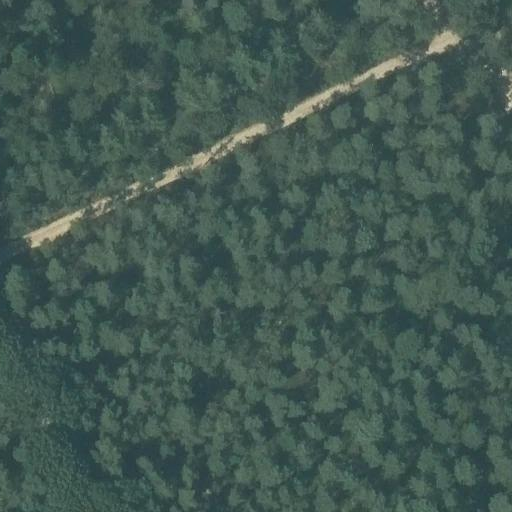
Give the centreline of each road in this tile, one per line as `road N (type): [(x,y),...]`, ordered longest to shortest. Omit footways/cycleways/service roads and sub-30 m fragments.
road 1 (track): [(453,34),(0,256)]
road 2 (track): [(0,337),(91,511)]
